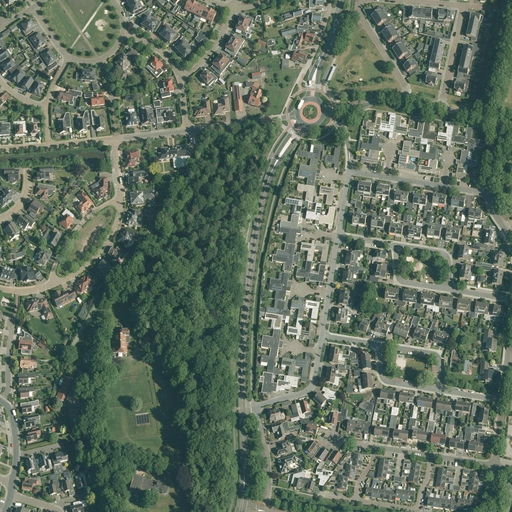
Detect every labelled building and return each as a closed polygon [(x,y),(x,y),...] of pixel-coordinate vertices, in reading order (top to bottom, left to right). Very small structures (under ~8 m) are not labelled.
[(139,2),(129,8),(133,13),(138,11),(139,13),(145,10),(146,9),(145,6),(142,7),(139,2)] [(190,13),(194,4),(190,3),(188,2),(185,9),(181,7),(178,12),(183,14),(183,13),(185,14),(186,11),(190,13)] [(197,6),(194,4),(190,13),(195,15),(199,7),(197,6)] [(195,15),(194,18),(200,20),(201,18),(205,9),(199,7),(195,15)] [(382,10),(380,7),(375,11),(377,14),(371,17),(373,19),(372,19),(374,22),(386,15),(385,15),(382,10)] [(151,20),(152,18),(149,16),(152,11),(149,9),(147,12),(137,17),(143,21),(141,25),(140,26),(146,29),(151,20)] [(207,10),(205,9),(201,18),(206,20),(210,12),(207,10)] [(300,11),(293,13),(292,12),(290,13),(291,19),(302,16),(300,11)] [(426,11),(426,20),(431,21),(431,23),(435,24),(435,17),(432,17),(432,12),(426,11)] [(214,13),(210,12),(206,20),(209,22),(208,24),(211,25),(216,14),(213,13),(214,13)] [(439,12),(438,17),(435,17),(435,24),(438,24),(438,21),(444,22),(445,12),(445,13),(439,12)] [(309,15),(308,18),(304,17),(303,23),(309,24),(309,22),(311,22),(311,25),(315,25),(316,23),(320,24),(321,16),(312,15),(312,16),(309,15)] [(376,26),(376,25),(378,27),(383,24),(385,26),(390,23),(394,20),(392,17),(388,19),(386,15),(374,22),(376,26)] [(482,23),(483,17),(471,15),(470,21),(480,23),(482,23)] [(240,18),(238,24),(250,28),(253,19),(247,17),(246,20),(241,18),(240,18)] [(161,23),(152,18),(151,20),(146,29),(152,32),(155,27),(157,29),(161,23)] [(25,24),(23,21),(18,25),(23,31),(22,31),(26,36),(31,33),(29,30),(34,27),(33,26),(34,25),(32,23),(30,21),(29,21),(28,21),(25,23),(26,23),(25,24)] [(164,40),(172,30),(165,24),(160,29),(163,31),(159,35),(159,36),(164,40)] [(250,28),(238,24),(235,30),(236,30),(241,32),(240,35),(246,37),(245,38),(250,40),(251,36),(247,34),(250,28)] [(302,33),(302,30),(308,31),(309,25),(303,24),(303,27),(298,26),(296,32),(302,33)] [(393,27),(391,24),(385,27),(387,30),(382,33),(383,35),(382,36),(384,39),(396,32),(393,27)] [(282,37),(290,35),(296,33),(294,28),(281,32),(282,37)] [(172,30),(164,40),(169,44),(170,44),(169,43),(173,39),(175,41),(180,36),(172,30)] [(476,42),(477,39),(478,33),(468,31),(466,37),(472,38),(471,41),(476,42)] [(394,40),(395,43),(401,39),(399,36),(396,32),(384,39),(386,42),(387,42),(388,44),(394,40)] [(204,37),(198,33),(197,36),(198,37),(195,40),(199,44),(203,40),(202,40),(204,37)] [(31,47),(42,40),(38,34),(33,37),(32,35),(26,39),(31,47)] [(300,48),(302,43),(303,43),(304,41),(312,43),(314,36),(307,34),(304,34),(304,35),(300,34),(299,39),(297,38),(297,41),(294,40),(292,46),(289,45),(287,50),(285,50),(285,53),(299,50),(300,48)] [(232,37),(228,43),(239,49),(244,41),(238,37),(237,40),(232,37)] [(443,49),(445,43),(438,42),(439,39),(432,37),(431,41),(433,41),(432,47),(443,49)] [(180,54),(189,45),(184,41),(185,40),(183,38),(177,43),(179,45),(175,49),(180,54)] [(271,40),(268,41),(267,41),(267,47),(270,47),(277,44),(276,39),(271,40)] [(45,45),(42,40),(31,47),(37,55),(43,51),(41,48),(45,45)] [(393,53),(395,56),(406,48),(404,45),(406,44),(404,40),(402,42),(401,41),(396,44),(398,47),(392,50),(394,52),(393,53)] [(239,49),(228,43),(225,48),(225,49),(226,49),(230,51),(229,54),(234,57),(239,49)] [(189,45),(180,54),(184,59),(192,52),(193,50),(189,45)] [(463,52),(473,55),(475,49),(464,47),(463,52)] [(406,48),(395,56),(397,59),(398,58),(399,60),(404,57),(406,60),(411,56),(406,48)] [(126,57),(123,54),(119,58),(120,58),(118,60),(119,61),(115,64),(122,72),(123,74),(120,75),(121,79),(127,77),(126,73),(125,73),(124,70),(129,66),(131,64),(130,62),(134,58),(138,61),(141,55),(130,49),(127,55),(128,55),(126,57)] [(10,56),(6,50),(2,53),(0,54),(0,62),(6,59),(8,63),(11,60),(13,59),(11,56),(10,56)] [(43,51),(37,55),(35,56),(37,59),(39,58),(42,63),(53,56),(49,51),(45,54),(43,51)] [(307,56),(299,53),(295,51),(291,60),(296,62),(297,60),(304,63),(307,56)] [(220,55),(216,60),(226,68),(230,63),(231,64),(233,61),(227,56),(225,59),(221,55),(220,55)] [(53,56),(42,63),(48,72),(54,68),(52,65),(56,62),(57,62),(53,56)] [(156,79),(163,72),(159,69),(162,66),(160,64),(160,63),(158,61),(158,62),(154,58),(148,65),(153,70),(150,72),(156,79)] [(11,60),(8,63),(2,66),(3,69),(5,73),(12,68),(14,71),(19,67),(17,65),(15,66),(11,60)] [(226,68),(216,60),(212,65),(213,65),(217,69),(215,71),(220,76),(226,68)] [(409,62),(405,65),(406,65),(403,67),(404,68),(403,69),(406,72),(407,73),(412,70),(415,73),(418,71),(419,68),(418,66),(417,66),(414,60),(409,63),(409,62)] [(429,62),(428,68),(439,71),(440,65),(429,63),(429,62)] [(19,67),(14,71),(17,74),(12,80),(15,83),(15,82),(17,84),(22,79),(24,77),(19,72),(21,70),(19,67)] [(474,77),(468,76),(469,71),(470,71),(459,68),(458,74),(463,75),(462,79),(473,81),(474,77)] [(94,71),(90,71),(90,72),(82,72),(82,75),(80,75),(79,80),(81,80),(81,81),(85,81),(85,83),(89,83),(89,81),(95,82),(95,78),(94,78),(94,71)] [(215,82),(217,80),(212,74),(209,76),(205,72),(205,73),(204,72),(202,75),(200,77),(201,78),(200,79),(203,81),(209,86),(214,81),(215,82)] [(438,81),(437,81),(437,79),(431,78),(432,74),(426,72),(425,77),(423,83),(429,84),(428,86),(432,86),(433,85),(436,86),(436,85),(437,85),(438,81)] [(24,77),(22,79),(26,81),(21,88),(25,90),(25,89),(28,91),(31,85),(34,81),(28,78),(29,76),(26,74),(24,77)] [(34,81),(31,85),(35,87),(32,94),(36,96),(36,95),(39,96),(40,93),(41,94),(42,90),(42,89),(43,86),(36,84),(38,81),(35,80),(34,81)] [(163,90),(160,90),(162,99),(171,97),(169,92),(173,91),(173,88),(172,85),(171,80),(162,82),(163,90)] [(454,84),(454,88),(454,89),(454,90),(457,91),(457,92),(461,93),(461,92),(466,93),(468,86),(469,82),(463,81),(462,84),(456,83),(455,84),(454,84)] [(242,102),(240,102),(239,87),(233,88),(234,102),(235,112),(243,111),(242,102)] [(260,100),(262,93),(256,91),(256,89),(253,88),(250,95),(251,95),(251,96),(253,97),(260,100)] [(73,102),(70,102),(71,95),(68,94),(68,93),(64,93),(60,92),(60,96),(58,96),(58,100),(62,101),(62,102),(65,102),(69,102),(68,106),(73,106),(73,102)] [(0,106),(8,99),(5,96),(4,97),(2,94),(0,95),(0,106)] [(92,94),(84,95),(85,99),(91,98),(92,106),(104,105),(104,101),(102,101),(102,97),(98,97),(94,97),(94,98),(93,98),(92,94)] [(253,97),(251,96),(248,104),(257,108),(258,105),(260,105),(261,102),(260,101),(260,100),(253,97)] [(220,99),(221,105),(213,106),(214,115),(222,114),(222,112),(229,111),(227,98),(220,99)] [(209,101),(202,102),(203,108),(195,108),(195,110),(194,110),(194,115),(196,115),(196,117),(207,116),(207,114),(210,113),(209,101)] [(145,112),(141,113),(142,121),(141,121),(142,126),(145,126),(145,124),(150,124),(150,121),(153,120),(153,115),(152,109),(145,110),(145,112)] [(157,119),(164,118),(164,122),(167,122),(167,123),(170,122),(170,121),(175,121),(174,111),(167,112),(166,109),(155,110),(157,119)] [(128,111),(128,114),(125,115),(126,127),(136,125),(136,123),(139,123),(138,118),(136,118),(135,114),(134,114),(134,110),(128,111)] [(93,111),(91,111),(92,125),(96,124),(97,131),(100,131),(100,130),(104,129),(103,127),(104,127),(104,123),(103,123),(102,119),(97,120),(97,116),(93,111)] [(380,132),(381,124),(383,112),(376,111),(375,114),(377,115),(375,124),(367,123),(366,126),(366,130),(370,131),(370,134),(369,133),(369,137),(373,137),(375,138),(375,134),(374,134),(374,131),(379,132),(380,132)] [(83,121),(78,122),(79,132),(83,132),(83,133),(86,132),(86,126),(89,125),(88,112),(85,112),(83,118),(83,121)] [(389,126),(381,124),(380,132),(389,133),(388,139),(392,139),(396,115),(389,113),(388,116),(390,116),(389,126)] [(71,127),(69,114),(65,114),(63,120),(64,123),(59,124),(59,128),(58,128),(59,132),(60,134),(63,133),(63,135),(67,134),(66,127),(71,127)] [(396,115),(392,139),(396,140),(397,135),(398,135),(407,136),(408,129),(400,127),(402,118),(401,118),(401,115),(396,115)] [(421,144),(425,122),(419,121),(419,122),(418,131),(409,130),(410,130),(409,129),(409,133),(408,133),(408,134),(408,135),(408,137),(408,136),(417,138),(416,140),(415,140),(415,143),(421,144)] [(15,132),(15,137),(21,137),(21,136),(22,136),(22,132),(26,132),(25,122),(18,123),(18,127),(15,127),(16,132),(15,132)] [(425,122),(421,144),(427,145),(427,142),(425,142),(426,138),(427,138),(427,139),(435,141),(436,138),(437,138),(437,137),(436,137),(437,134),(436,134),(428,133),(430,123),(425,122)] [(0,136),(3,136),(3,138),(11,138),(11,133),(9,133),(9,129),(2,130),(1,124),(0,123),(0,136)] [(40,132),(40,123),(33,124),(33,126),(30,126),(30,135),(31,135),(31,136),(35,136),(35,135),(37,135),(37,132),(40,132)] [(450,147),(454,126),(454,124),(446,123),(446,127),(448,127),(447,135),(438,134),(438,133),(437,140),(447,142),(446,146),(450,147)] [(454,126),(450,147),(454,147),(454,143),(464,145),(465,138),(458,137),(459,127),(454,126)] [(465,138),(464,145),(464,146),(469,147),(469,149),(468,149),(467,152),(469,153),(473,153),(474,150),(473,150),(473,148),(482,149),(483,142),(471,140),(473,127),(467,126),(465,138)] [(375,138),(373,137),(371,145),(362,144),(361,147),(358,146),(358,149),(372,152),(372,151),(379,152),(379,153),(381,153),(382,149),(378,149),(380,138),(375,138)] [(419,159),(420,153),(410,151),(411,143),(404,142),(402,152),(398,152),(398,156),(400,156),(400,155),(407,157),(419,159)] [(311,159),(318,161),(318,160),(319,161),(321,147),(318,147),(319,145),(315,145),(315,146),(314,146),(313,154),(300,152),(300,153),(299,157),(311,159)] [(429,154),(420,153),(419,159),(430,161),(430,160),(437,161),(437,162),(439,162),(440,158),(436,158),(438,148),(430,146),(429,154)] [(161,154),(158,154),(159,161),(170,159),(170,158),(175,157),(176,168),(187,167),(190,162),(189,157),(190,157),(189,148),(182,149),(182,147),(176,147),(176,149),(167,151),(167,149),(161,149),(161,154)] [(325,156),(325,158),(324,163),(334,165),(334,168),(338,169),(341,148),(335,147),(333,157),(325,156)] [(125,160),(126,168),(135,167),(134,159),(139,158),(138,151),(126,152),(127,160),(125,160)] [(372,151),(372,152),(371,159),(357,156),(356,161),(361,161),(360,163),(381,167),(382,163),(378,162),(379,153),(379,152),(372,151)] [(469,153),(467,152),(462,151),(460,161),(457,161),(456,165),(458,165),(465,166),(477,168),(478,162),(468,161),(469,153)] [(400,155),(400,156),(398,165),(394,165),(394,169),(415,172),(415,166),(406,164),(407,157),(400,155)] [(299,167),(299,171),(320,175),(320,171),(317,170),(318,161),(311,159),(309,167),(300,166),(299,167)] [(430,160),(430,161),(429,168),(419,166),(418,173),(439,176),(440,172),(436,171),(437,162),(437,161),(430,160)] [(458,165),(456,175),(452,174),(452,178),(476,182),(477,176),(464,174),(465,166),(458,165)] [(52,168),(39,169),(40,173),(37,173),(37,181),(49,180),(48,175),(52,174),(52,168)] [(18,182),(18,173),(13,174),(13,173),(12,170),(4,171),(4,176),(6,176),(6,178),(7,179),(8,179),(8,182),(12,182),(12,183),(13,184),(14,184),(15,183),(15,182),(18,182)] [(127,181),(128,181),(128,184),(138,183),(138,178),(143,177),(148,174),(148,170),(132,172),(133,176),(126,177),(127,181)] [(320,175),(299,171),(298,177),(308,179),(306,186),(314,187),(315,178),(319,178),(320,175)] [(104,198),(107,197),(104,192),(107,191),(107,183),(105,182),(105,179),(98,178),(98,183),(100,183),(99,187),(97,188),(98,190),(94,192),(93,193),(93,194),(93,195),(94,196),(95,196),(96,196),(99,200),(104,197),(104,198)] [(365,184),(364,193),(363,197),(370,198),(373,198),(374,192),(371,191),(372,185),(365,184)] [(36,195),(41,195),(40,200),(47,201),(48,192),(55,193),(56,187),(39,185),(39,188),(37,188),(36,195)] [(314,187),(306,186),(298,185),(297,191),(306,192),(305,200),(312,201),(315,187),(314,187)] [(325,205),(331,206),(333,196),(337,197),(338,190),(334,189),(335,185),(331,185),(330,189),(320,187),(319,194),(327,196),(325,205)] [(377,192),(374,192),(373,198),(376,199),(376,195),(383,196),(384,187),(378,186),(377,192)] [(13,196),(8,189),(3,193),(5,195),(0,198),(0,204),(2,207),(12,200),(10,198),(13,196)] [(140,190),(133,191),(133,194),(130,194),(131,198),(129,198),(130,206),(136,206),(136,207),(145,206),(144,199),(144,197),(149,197),(149,199),(154,198),(154,196),(154,191),(140,192),(140,190)] [(395,199),(392,199),(391,205),(394,206),(395,202),(401,203),(402,193),(402,192),(399,191),(398,192),(398,193),(396,192),(395,199)] [(82,202),(76,207),(81,214),(85,211),(85,212),(88,210),(87,209),(93,204),(82,192),(77,196),(82,202)] [(402,193),(401,203),(407,204),(406,208),(409,208),(411,202),(408,201),(408,194),(402,193)] [(413,202),(411,202),(409,208),(413,209),(413,205),(419,206),(421,196),(415,195),(413,202)] [(427,197),(421,196),(419,206),(425,207),(425,211),(428,211),(429,205),(426,204),(427,197)] [(447,197),(440,196),(439,205),(445,206),(444,210),(447,211),(448,204),(445,204),(447,197)] [(447,211),(446,218),(449,219),(451,211),(451,207),(457,208),(459,199),(452,198),(451,205),(448,204),(447,211)] [(305,202),(303,201),(285,199),(284,204),(294,206),(293,214),(300,215),(302,205),(304,205),(304,208),(307,208),(308,202),(305,202)] [(42,211),(45,207),(35,201),(33,204),(32,203),(27,211),(33,214),(33,213),(36,215),(39,210),(42,211)] [(314,225),(317,225),(318,225),(319,224),(320,216),(322,205),(318,204),(316,204),(314,213),(306,212),(305,219),(315,221),(314,225)] [(359,225),(360,214),(362,206),(355,205),(355,208),(357,208),(356,215),(354,215),(352,224),(359,225)] [(324,217),(320,216),(319,224),(328,225),(328,229),(332,230),(335,209),(329,208),(328,215),(327,215),(327,217),(324,216),(324,217)] [(67,229),(71,224),(70,223),(73,220),(72,219),(74,216),(66,210),(62,215),(65,218),(60,223),(62,225),(62,226),(63,227),(64,227),(64,228),(67,229)] [(466,216),(465,223),(464,227),(467,227),(469,220),(474,221),(476,211),(469,210),(468,216),(466,216)] [(126,224),(129,225),(128,226),(132,227),(133,226),(135,226),(141,227),(141,226),(142,225),(141,224),(142,223),(136,222),(137,218),(141,219),(142,213),(132,211),(132,214),(128,213),(126,224)] [(476,211),(474,221),(477,221),(477,225),(482,226),(483,219),(484,219),(483,217),(485,216),(484,215),(484,214),(482,214),(482,212),(476,211)] [(366,215),(360,214),(359,225),(365,226),(366,220),(369,220),(370,214),(370,213),(367,212),(367,213),(366,215)] [(370,214),(369,220),(372,221),(371,227),(377,228),(379,219),(373,218),(374,212),(372,212),(372,214),(370,214)] [(280,227),(301,231),(301,227),(297,226),(299,216),(292,215),(291,223),(281,221),(280,225),(277,225),(277,227),(280,227)] [(35,223),(27,216),(25,219),(22,216),(17,222),(20,224),(19,225),(19,226),(21,228),(22,228),(22,227),(25,229),(27,227),(28,227),(29,227),(30,226),(31,227),(35,223)] [(379,219),(377,228),(379,229),(379,230),(383,231),(385,223),(388,223),(389,217),(385,216),(385,217),(383,216),(382,217),(379,217),(379,219)] [(407,222),(407,224),(406,230),(408,231),(407,237),(408,237),(407,239),(411,240),(412,238),(414,238),(416,229),(415,229),(416,227),(412,226),(412,224),(410,224),(410,222),(407,222)] [(7,229),(3,231),(3,232),(4,231),(8,237),(7,237),(8,237),(9,238),(12,236),(14,239),(19,236),(19,237),(22,235),(19,231),(18,231),(13,223),(6,228),(7,229)] [(395,235),(397,226),(397,223),(396,223),(394,223),(393,224),(393,225),(390,225),(389,234),(395,235)] [(397,226),(395,235),(402,236),(403,230),(406,230),(407,224),(403,223),(403,227),(397,226)] [(429,224),(426,223),(425,230),(428,230),(427,236),(433,238),(435,228),(435,225),(429,224)] [(445,226),(444,233),(447,233),(446,240),(446,241),(449,242),(450,240),(452,241),(454,228),(448,227),(448,225),(445,224),(445,226)] [(441,229),(435,228),(433,238),(440,239),(441,232),(444,233),(445,226),(441,225),(441,229)] [(301,231),(280,227),(280,228),(277,227),(276,231),(279,232),(279,233),(279,232),(289,234),(288,242),(287,242),(295,244),(296,234),(300,234),(301,231)] [(460,229),(454,228),(452,241),(458,242),(460,229)] [(137,234),(124,229),(122,235),(120,235),(118,242),(127,245),(129,238),(135,240),(137,234)] [(489,230),(483,229),(482,232),(486,233),(485,239),(494,240),(495,238),(497,239),(498,234),(495,234),(489,233),(489,230)] [(57,244),(58,241),(61,237),(54,233),(48,244),(51,246),(50,246),(52,247),(52,246),(55,248),(57,244)] [(480,244),(480,247),(486,249),(487,246),(496,247),(496,243),(494,242),(494,240),(485,239),(485,243),(481,242),(480,244)] [(314,250),(315,243),(315,241),(312,241),(311,245),(301,243),(300,250),(308,252),(306,261),(312,262),(314,250)] [(315,243),(314,250),(318,251),(318,253),(322,254),(321,262),(320,261),(320,262),(326,263),(329,242),(325,241),(325,245),(315,243)] [(277,250),(276,256),(293,259),(295,259),(298,260),(299,254),(297,253),(297,256),(294,255),(295,245),(288,244),(287,252),(277,250)] [(127,254),(118,248),(116,251),(113,248),(109,254),(118,261),(120,257),(124,259),(127,254)] [(40,249),(37,255),(39,256),(36,262),(38,263),(39,264),(40,265),(41,265),(42,265),(44,266),(47,260),(48,261),(48,260),(51,254),(40,249)] [(347,253),(346,259),(358,261),(358,258),(360,258),(361,252),(354,251),(353,254),(347,253)] [(373,258),(373,261),(381,263),(382,260),(385,260),(386,254),(376,252),(375,259),(373,258)] [(494,259),(504,261),(504,259),(506,259),(507,255),(505,254),(492,252),(491,255),(495,256),(494,259)] [(468,255),(459,254),(458,260),(470,262),(471,256),(468,255)] [(276,256),(273,255),(272,261),(284,263),(283,271),(291,273),(293,259),(276,256)] [(358,261),(346,259),(345,265),(351,266),(351,269),(358,270),(359,268),(355,267),(356,261),(358,261)] [(504,261),(494,259),(493,266),(503,267),(504,261)] [(112,269),(104,260),(96,268),(105,276),(112,269)] [(312,262),(306,261),(305,271),(297,270),(296,277),(306,278),(305,282),(309,283),(309,281),(310,274),(312,262)] [(381,263),(373,261),(372,264),(377,265),(376,271),(386,273),(387,266),(381,265),(381,263)] [(318,275),(310,274),(309,281),(319,283),(318,286),(322,287),(325,266),(319,265),(318,275)] [(3,279),(6,280),(10,281),(11,279),(15,279),(15,271),(11,270),(2,267),(0,272),(0,278),(3,279)] [(23,270),(20,270),(20,274),(21,274),(21,277),(20,278),(20,281),(24,281),(24,282),(26,282),(31,282),(31,281),(34,280),(37,280),(41,276),(37,271),(33,274),(33,269),(30,270),(30,269),(23,269),(23,270)] [(358,270),(351,269),(350,272),(344,271),(343,277),(353,279),(354,273),(358,274),(358,270)] [(386,273),(376,271),(375,277),(370,276),(369,279),(366,279),(366,281),(369,282),(368,286),(369,286),(370,283),(370,282),(378,283),(379,278),(385,279),(386,273)] [(493,279),(502,280),(503,278),(504,278),(505,274),(503,274),(494,272),(493,279)] [(270,285),(290,288),(291,285),(287,284),(289,274),(281,273),(280,281),(270,279),(270,285)] [(470,275),(460,273),(459,280),(467,281),(467,283),(470,283),(471,275),(470,275)] [(76,285),(81,293),(83,291),(84,290),(84,289),(86,289),(88,288),(89,286),(91,286),(93,285),(88,277),(87,277),(85,278),(83,278),(81,279),(81,281),(76,285)] [(353,279),(343,277),(342,284),(348,285),(348,287),(355,289),(355,290),(359,291),(359,288),(356,287),(356,286),(352,285),(353,279)] [(290,288),(270,285),(267,284),(266,290),(269,290),(269,291),(278,292),(277,300),(284,301),(286,291),(290,292),(290,288)] [(340,298),(350,300),(351,294),(354,295),(355,291),(348,290),(347,293),(341,292),(340,298)] [(399,292),(393,291),(391,300),(395,301),(394,303),(397,304),(396,306),(399,307),(401,298),(398,298),(399,292)] [(58,293),(53,296),(54,299),(53,300),(57,308),(58,307),(56,306),(61,303),(62,304),(65,302),(66,303),(76,298),(72,292),(66,295),(65,293),(60,296),(58,293)] [(401,298),(399,307),(404,307),(405,305),(406,303),(409,303),(410,293),(404,292),(403,299),(401,298)] [(417,294),(410,293),(409,303),(415,304),(414,309),(415,309),(415,311),(417,311),(418,301),(416,300),(417,294)] [(418,301),(417,311),(420,312),(420,310),(421,308),(422,308),(422,305),(427,306),(428,296),(422,295),(421,301),(418,301)] [(427,306),(426,310),(432,311),(432,312),(435,312),(437,304),(434,303),(435,297),(428,296),(427,306)] [(350,300),(340,298),(339,304),(345,305),(344,308),(352,310),(352,307),(349,306),(350,300)] [(440,304),(437,304),(435,312),(438,313),(439,308),(442,308),(441,312),(442,313),(444,314),(445,309),(447,299),(440,298),(440,304)] [(39,299),(27,302),(28,304),(26,304),(27,310),(29,309),(29,312),(41,310),(46,320),(53,317),(47,304),(46,300),(40,301),(39,299)] [(305,308),(306,301),(306,299),(302,299),(302,302),(292,301),(290,308),(298,309),(297,319),(303,320),(305,308)] [(316,303),(306,301),(305,308),(312,310),(311,320),(317,320),(320,299),(316,299),(316,303)] [(453,300),(447,299),(445,309),(451,310),(450,315),(453,315),(455,306),(452,306),(453,300)] [(289,317),(289,315),(290,311),(287,310),(286,313),(283,313),(285,303),(277,301),(276,309),(264,307),(263,311),(264,311),(264,313),(265,313),(289,317)] [(457,307),(455,306),(453,315),(456,316),(457,311),(463,312),(465,302),(458,301),(457,307)] [(471,303),(465,302),(463,312),(469,313),(468,318),(471,318),(473,309),(470,309),(471,303)] [(473,309),(471,318),(477,319),(478,316),(478,314),(481,315),(483,305),(476,304),(476,310),(473,309)] [(483,305),(481,315),(484,315),(484,319),(485,319),(485,320),(489,321),(491,312),(488,312),(489,306),(483,305)] [(494,313),(491,312),(489,321),(494,322),(496,319),(496,317),(499,318),(501,308),(495,307),(494,313)] [(338,310),(337,316),(347,318),(347,315),(351,315),(352,310),(344,308),(344,311),(338,310)] [(376,319),(373,325),(376,326),(375,331),(380,334),(385,322),(382,321),(379,319),(382,312),(379,311),(376,317),(376,319)] [(289,317),(265,313),(264,319),(274,321),(273,329),(280,330),(282,320),(285,320),(285,323),(288,323),(289,317)] [(347,318),(337,316),(336,322),(342,323),(342,327),(349,328),(349,325),(346,324),(347,318)] [(376,319),(373,318),(372,321),(370,320),(369,323),(363,321),(363,322),(362,322),(359,331),(366,333),(368,329),(371,330),(372,328),(373,325),(376,319)] [(303,320),(297,319),(295,328),(287,327),(286,334),(296,336),(296,340),(299,340),(301,331),(303,320)] [(388,323),(385,322),(380,334),(387,336),(390,328),(393,329),(394,325),(388,323)] [(400,337),(403,328),(404,325),(398,322),(394,334),(400,337)] [(301,331),(299,340),(304,341),(304,339),(310,340),(309,344),(313,345),(316,324),(310,323),(309,333),(301,331)] [(403,328),(400,337),(406,339),(411,327),(408,326),(407,329),(403,328)] [(419,340),(424,328),(421,327),(418,326),(413,338),(419,340)] [(439,343),(442,334),(439,333),(440,332),(439,331),(437,330),(438,329),(437,328),(435,327),(433,330),(432,334),(435,335),(433,341),(439,343)] [(430,330),(424,328),(419,340),(426,342),(430,330)] [(126,353),(127,348),(126,340),(129,340),(129,330),(120,330),(120,336),(118,336),(113,336),(113,353),(126,353)] [(262,342),(283,345),(283,342),(279,341),(281,331),(273,330),(272,338),(262,336),(262,342)] [(442,334),(439,343),(445,345),(447,339),(450,340),(454,331),(451,330),(450,330),(449,333),(443,331),(442,334)] [(496,353),(497,342),(491,341),(492,332),(485,331),(484,343),(487,344),(486,352),(496,353)] [(25,341),(25,342),(20,341),(19,349),(31,351),(32,339),(26,338),(25,341)] [(153,351),(153,339),(143,339),(143,352),(153,351)] [(283,345),(262,342),(261,348),(270,349),(269,357),(275,358),(276,358),(278,348),(282,349),(283,345)] [(332,350),(331,356),(338,358),(339,351),(332,350)] [(452,351),(450,369),(459,370),(461,352),(452,351)] [(353,353),(351,361),(351,365),(358,364),(370,363),(369,356),(361,356),(362,360),(357,361),(356,359),(355,359),(356,353),(353,353)] [(269,357),(261,355),(260,363),(268,364),(266,374),(271,374),(277,375),(278,369),(273,368),(275,358),(269,357)] [(295,366),(296,359),(296,357),(293,356),(292,360),(282,359),(281,366),(289,367),(287,377),(293,378),(295,366)] [(338,358),(331,356),(329,363),(337,365),(338,361),(344,362),(345,359),(338,358)] [(296,359),(295,366),(303,367),(301,377),(307,378),(310,357),(307,357),(306,360),(296,359)] [(20,361),(18,361),(18,364),(20,364),(20,368),(30,368),(30,365),(34,366),(35,362),(30,361),(31,358),(22,358),(22,361),(20,361)] [(492,384),(493,373),(487,372),(488,364),(481,363),(480,375),(484,375),(483,383),(492,384)] [(337,378),(339,378),(340,375),(335,374),(336,370),(328,369),(327,376),(337,378)] [(88,377),(79,372),(74,383),(84,387),(88,377)] [(271,374),(266,374),(263,373),(262,377),(263,378),(262,385),(263,386),(262,393),(271,394),(271,392),(275,393),(276,390),(276,385),(270,384),(271,374)] [(362,373),(354,374),(354,377),(361,376),(361,380),(357,380),(358,384),(372,382),(371,375),(362,376),(362,373)] [(25,384),(28,384),(28,379),(33,379),(35,379),(35,374),(33,374),(18,374),(17,374),(18,378),(19,378),(19,380),(19,384),(22,384),(23,385),(24,385),(25,384)] [(337,378),(327,376),(326,383),(333,384),(333,386),(338,387),(339,381),(337,381),(337,378)] [(64,402),(72,380),(64,377),(56,399),(64,402)] [(277,382),(276,385),(276,390),(280,391),(280,390),(284,390),(285,388),(289,389),(289,386),(296,387),(298,379),(293,378),(287,377),(286,384),(277,382)] [(373,389),(372,382),(358,384),(358,387),(364,386),(364,390),(373,389)] [(20,399),(29,398),(29,393),(34,392),(34,388),(18,389),(19,392),(20,392),(20,399)] [(386,405),(388,392),(381,391),(381,395),(378,394),(377,399),(384,400),(383,404),(386,405)] [(395,393),(388,392),(386,405),(389,405),(390,401),(394,401),(395,393)] [(331,405),(337,397),(326,393),(322,397),(319,394),(316,398),(314,400),(321,407),(326,401),(329,404),(330,403),(331,405)] [(407,395),(406,403),(405,406),(408,407),(409,404),(413,404),(414,396),(413,396),(414,395),(410,394),(410,396),(407,395)] [(424,413),(425,400),(419,399),(417,407),(421,407),(421,412),(424,413)] [(425,400),(424,413),(423,413),(426,414),(427,409),(431,409),(432,401),(425,400)] [(23,414),(32,413),(31,408),(39,406),(38,401),(35,401),(35,402),(20,404),(21,408),(22,408),(23,414)] [(443,411),(444,403),(437,402),(436,410),(443,411)] [(298,414),(299,417),(299,418),(304,420),(305,417),(304,414),(310,413),(308,403),(300,405),(301,409),(297,410),(298,414)] [(360,405),(359,408),(365,411),(365,412),(369,412),(372,413),(374,405),(369,404),(364,403),(360,405)] [(444,403),(443,411),(442,417),(445,417),(446,412),(450,412),(451,404),(444,403)] [(463,404),(462,412),(469,413),(470,405),(468,404),(467,404),(467,405),(463,404)] [(480,417),(488,418),(489,411),(485,411),(485,408),(480,407),(479,411),(481,411),(480,417)] [(83,410),(69,411),(71,429),(86,427),(83,410)] [(276,412),(275,410),(268,412),(270,422),(277,420),(277,421),(284,419),(283,413),(279,414),(279,411),(276,412)] [(328,425),(336,426),(337,422),(340,423),(341,416),(341,414),(338,413),(337,416),(330,414),(328,425)] [(23,422),(25,429),(28,428),(30,429),(31,428),(36,427),(35,423),(39,422),(38,416),(30,417),(30,420),(23,422)] [(488,418),(480,417),(478,427),(474,426),(474,429),(478,430),(482,425),(486,425),(488,418)] [(357,419),(353,418),(352,421),(352,422),(349,422),(343,421),(342,427),(346,427),(346,428),(348,428),(347,431),(355,433),(357,419)] [(357,419),(355,433),(362,434),(363,431),(364,431),(364,430),(368,431),(369,425),(365,424),(365,422),(360,421),(360,420),(357,419)] [(315,436),(318,428),(315,427),(316,424),(307,421),(306,424),(308,425),(306,432),(315,436)] [(285,430),(289,428),(287,422),(283,423),(284,427),(282,427),(281,424),(272,426),(274,434),(276,433),(278,432),(278,430),(281,430),(280,429),(284,428),(285,430)] [(400,440),(402,429),(402,426),(399,425),(398,431),(394,431),(393,439),(400,440)] [(381,437),(383,426),(380,426),(379,429),(375,428),(374,436),(381,437)] [(383,426),(381,437),(388,438),(389,430),(386,430),(386,427),(383,426)] [(289,429),(289,428),(285,430),(284,428),(280,429),(281,430),(278,430),(278,432),(276,433),(278,440),(285,438),(283,432),(285,432),(286,433),(295,431),(294,427),(289,429)] [(420,433),(419,441),(426,442),(427,434),(424,434),(424,429),(421,428),(420,433)] [(27,435),(26,436),(27,443),(37,441),(36,437),(41,436),(40,433),(39,429),(32,431),(27,432),(27,435)] [(402,429),(400,440),(407,441),(408,433),(404,433),(405,430),(402,429)] [(440,433),(440,429),(437,429),(436,436),(432,435),(431,443),(438,444),(440,433)] [(486,431),(478,430),(478,433),(477,436),(478,436),(477,438),(476,444),(475,452),(482,453),(483,445),(479,445),(480,439),(484,440),(485,437),(486,431)] [(419,441),(420,433),(413,432),(412,440),(419,441)] [(442,433),(440,433),(438,444),(441,445),(441,446),(443,447),(444,446),(444,445),(445,445),(446,437),(441,436),(442,433)] [(459,434),(458,437),(456,449),(463,450),(464,442),(463,440),(461,440),(462,435),(459,434)] [(456,449),(458,437),(456,437),(455,441),(450,440),(449,448),(456,449)] [(280,449),(276,450),(277,451),(276,452),(277,455),(278,455),(278,457),(288,454),(286,447),(288,446),(287,442),(278,444),(280,449)] [(311,459),(317,451),(314,449),(317,445),(315,444),(315,443),(314,443),(313,443),(312,442),(306,450),(309,452),(307,456),(311,459)] [(475,452),(476,444),(469,443),(468,451),(475,452)] [(320,453),(318,451),(312,460),(316,463),(319,459),(322,461),(328,453),(326,452),(326,451),(325,450),(324,451),(323,450),(320,453)] [(329,467),(332,462),(335,464),(341,456),(340,455),(339,454),(339,453),(337,453),(336,452),(334,456),(331,454),(324,463),(329,467)] [(56,459),(52,460),(54,468),(61,466),(60,462),(68,461),(66,453),(59,454),(55,454),(56,459)] [(280,460),(281,463),(278,464),(281,474),(291,471),(289,465),(296,463),(294,456),(280,460)] [(39,458),(40,463),(41,468),(46,467),(46,470),(52,469),(51,463),(48,464),(46,457),(39,458)] [(32,460),(25,461),(28,471),(31,470),(32,475),(40,473),(38,467),(34,468),(32,460)] [(404,460),(404,464),(411,465),(411,469),(410,470),(420,471),(421,465),(412,464),(412,461),(404,460)] [(403,468),(403,470),(410,471),(410,475),(410,476),(419,477),(420,471),(410,470),(411,469),(403,468)] [(468,471),(468,474),(471,474),(470,478),(470,479),(479,481),(480,475),(471,473),(471,472),(468,471)] [(81,479),(76,480),(78,489),(84,487),(85,489),(88,488),(84,473),(80,474),(81,479)] [(293,479),(292,482),(295,483),(294,488),(299,489),(300,488),(302,489),(303,485),(306,474),(303,473),(297,475),(294,475),(293,479)] [(306,474),(303,485),(308,486),(307,490),(313,492),(314,484),(309,483),(310,479),(309,479),(310,474),(307,473),(306,473),(306,474)] [(407,474),(406,477),(409,477),(409,482),(418,483),(419,477),(410,476),(410,475),(407,474)] [(63,490),(64,490),(64,492),(70,491),(71,492),(74,491),(71,476),(66,477),(67,482),(62,484),(63,487),(62,487),(62,488),(62,489),(63,490)] [(166,487),(164,487),(163,485),(160,484),(159,483),(156,482),(155,483),(151,482),(151,481),(142,479),(143,478),(133,476),(129,492),(133,493),(133,495),(134,497),(137,498),(139,497),(139,494),(139,493),(140,487),(149,490),(150,489),(154,490),(155,488),(162,490),(161,492),(162,493),(164,494),(166,493),(167,489),(166,487)] [(322,476),(319,485),(323,486),(329,478),(322,476)] [(462,477),(462,479),(469,480),(469,484),(469,485),(478,487),(479,481),(470,479),(470,478),(462,477)] [(23,482),(22,489),(32,491),(33,487),(38,488),(39,481),(31,479),(25,478),(24,482),(23,482)] [(48,487),(50,495),(57,494),(57,495),(60,494),(57,479),(52,480),(53,486),(48,487)] [(466,483),(465,486),(469,486),(468,491),(477,493),(478,487),(469,485),(469,484),(466,483)] [(427,508),(433,508),(434,499),(433,498),(430,498),(430,495),(428,495),(426,494),(425,502),(427,502),(427,508)] [(83,511),(82,507),(87,506),(86,501),(79,502),(80,505),(70,508),(71,511),(83,511)]
